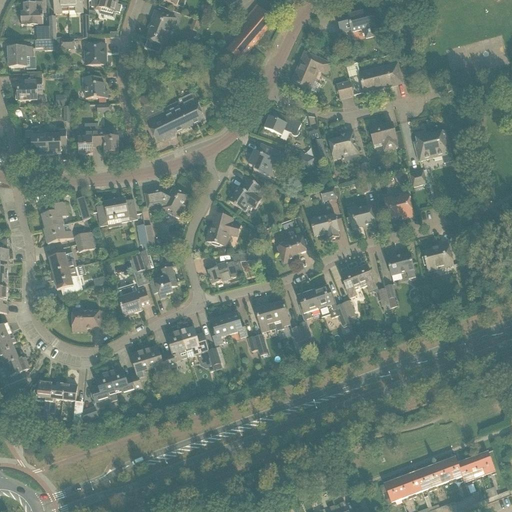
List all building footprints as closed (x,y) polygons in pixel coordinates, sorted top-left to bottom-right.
[(62,13),(69,12),(68,0),(54,0),(55,16),(62,15),(62,13)] [(83,15),(82,0),(68,0),(69,12),(75,12),(75,15),(83,15)] [(94,0),(91,0),(91,8),(95,8),(95,10),(100,11),(99,15),(113,19),(115,13),(120,14),(122,6),(117,5),(118,0),(94,0)] [(232,14),(252,0),(226,0),(223,2),(232,14)] [(24,14),(21,14),(21,27),(38,27),(38,26),(43,26),(43,12),(42,12),(42,2),(35,3),(35,4),(24,5),(24,14)] [(240,63),(275,21),(257,6),(235,32),(239,36),(226,51),(240,63)] [(148,41),(145,49),(159,54),(162,46),(166,48),(177,20),(164,15),(155,11),(149,26),(151,27),(146,40),(148,41)] [(373,27),(374,27),(370,11),(358,15),(358,13),(337,18),(341,34),(350,32),(351,35),(364,31),(366,39),(375,37),(373,27)] [(61,39),(56,39),(55,18),(49,18),(50,28),(50,32),(50,41),(61,41),(61,39)] [(37,29),(37,34),(37,42),(41,42),(50,41),(49,28),(43,29),(37,29)] [(61,51),(75,51),(74,40),(61,41),(61,46),(61,51)] [(54,46),(61,46),(61,41),(50,41),(43,42),(37,42),(35,42),(35,50),(45,49),(45,52),(55,51),(54,46)] [(85,67),(106,66),(106,45),(83,46),(85,67)] [(27,59),(33,59),(33,49),(8,50),(9,69),(28,68),(27,59)] [(404,53),(398,54),(399,58),(401,65),(407,63),(404,53)] [(326,75),(331,65),(305,54),(292,83),(310,91),(318,71),(326,75)] [(364,94),(402,84),(397,65),(359,74),(364,94)] [(105,85),(101,85),(101,78),(82,79),(83,92),(85,92),(85,100),(108,99),(107,93),(105,93),(105,85)] [(37,95),(42,95),(42,81),(21,81),(21,87),(18,87),(18,102),(37,102),(37,95)] [(353,97),(350,87),(349,82),(337,85),(341,100),(353,97)] [(174,135),(205,120),(192,94),(178,100),(179,102),(144,119),(156,144),(169,138),(170,140),(176,138),(174,135)] [(150,96),(136,100),(139,110),(153,106),(151,102),(150,96)] [(270,118),(264,129),(281,137),(280,139),(286,142),(290,133),(291,133),(291,135),(293,137),(295,137),(297,137),(299,135),(299,133),(298,131),(301,125),(294,121),(274,113),(271,118),(270,118)] [(98,144),(98,131),(98,125),(85,125),(85,139),(78,139),(79,155),(93,155),(92,145),(98,144)] [(111,130),(98,131),(98,125),(98,131),(98,144),(104,144),(105,154),(119,154),(118,138),(111,138),(111,130)] [(399,149),(395,134),(392,125),(381,127),(381,125),(369,128),(374,147),(382,145),(384,152),(399,149)] [(60,136),(46,137),(47,156),(61,156),(61,151),(67,151),(66,141),(66,132),(59,132),(60,136)] [(359,155),(356,142),(353,132),(343,135),(345,139),(329,143),(334,161),(359,155)] [(453,163),(451,155),(445,132),(426,137),(425,132),(415,135),(417,143),(414,144),(419,163),(441,157),(443,165),(453,163)] [(32,133),(26,133),(27,151),(32,151),(33,157),(47,156),(46,137),(32,137),(32,133)] [(328,163),(324,149),(321,140),(310,143),(314,159),(328,163)] [(266,148),(265,150),(260,147),(257,153),(255,152),(249,166),(254,168),(253,171),(269,178),(276,162),(280,163),(284,155),(266,148)] [(310,172),(314,160),(300,154),(295,166),(310,172)] [(319,175),(323,163),(316,161),(311,172),(319,175)] [(363,180),(372,178),(369,164),(360,166),(363,180)] [(412,189),(427,185),(424,172),(409,175),(412,189)] [(363,195),(374,192),(371,179),(360,182),(363,195)] [(239,189),(229,203),(238,208),(244,212),(249,206),(255,210),(261,201),(255,197),(261,188),(257,185),(248,180),(241,190),(239,189)] [(182,206),(187,196),(173,189),(170,196),(162,192),(145,195),(148,210),(162,207),(164,208),(162,211),(179,219),(185,207),(182,206)] [(323,203),(337,200),(335,189),(320,193),(323,203)] [(414,218),(412,208),(408,193),(399,196),(400,199),(394,200),(393,197),(384,199),(389,220),(402,217),(403,221),(414,218)] [(85,198),(77,200),(83,221),(91,219),(85,198)] [(104,206),(97,208),(98,218),(100,228),(108,227),(108,224),(121,221),(122,224),(127,223),(137,221),(134,201),(126,202),(125,198),(104,202),(104,206)] [(68,217),(67,213),(65,204),(51,208),(52,214),(42,216),(44,224),(42,224),(44,231),(64,226),(62,218),(68,217)] [(376,227),(374,218),(371,206),(357,210),(356,207),(347,209),(352,230),(366,227),(367,230),(376,227)] [(234,221),(226,219),(216,216),(212,233),(209,232),(206,242),(227,248),(230,237),(238,239),(241,226),(233,224),(234,221)] [(339,231),(337,222),(335,217),(310,223),(314,238),(326,235),(328,241),(339,238),(337,232),(339,231)] [(64,227),(65,227),(64,226),(44,231),(48,246),(74,239),(72,232),(65,234),(64,227)] [(90,234),(74,238),(76,246),(92,242),(90,234)] [(307,252),(304,242),(300,234),(286,240),(288,244),(277,248),(283,265),(295,261),(294,257),(307,252)] [(146,236),(138,238),(140,247),(142,246),(148,245),(147,240),(146,236)] [(149,251),(156,249),(154,238),(147,240),(148,245),(149,251)] [(0,263),(8,264),(9,251),(7,251),(7,240),(0,242),(0,263)] [(92,242),(76,246),(78,254),(94,250),(92,242)] [(428,273),(454,266),(448,245),(439,247),(439,249),(423,253),(428,273)] [(145,271),(154,269),(148,251),(140,254),(145,271)] [(53,275),(77,268),(73,253),(49,259),(53,275)] [(256,269),(264,268),(262,253),(233,256),(233,263),(226,265),(226,263),(216,266),(216,264),(206,267),(212,286),(239,277),(238,276),(244,274),(240,263),(255,262),(256,269)] [(140,254),(129,257),(138,288),(149,284),(145,271),(140,254)] [(409,254),(387,260),(389,270),(392,278),(407,274),(409,280),(416,278),(414,272),(412,264),(409,254)] [(8,264),(0,263),(0,276),(8,277),(8,264)] [(376,290),(371,276),(367,267),(354,272),(360,289),(366,286),(369,293),(376,290)] [(83,292),(77,269),(77,268),(53,275),(51,275),(51,278),(54,277),(57,291),(61,290),(63,297),(83,292)] [(171,287),(177,285),(171,268),(162,271),(164,279),(155,281),(160,301),(167,299),(166,296),(173,294),(171,287)] [(355,291),(360,289),(354,272),(341,277),(350,301),(357,298),(355,291)] [(106,277),(100,279),(102,285),(108,284),(106,277)] [(134,285),(116,291),(119,300),(121,308),(124,318),(143,312),(141,308),(149,305),(146,295),(144,288),(136,291),(134,285)] [(390,310),(397,307),(392,286),(384,287),(385,290),(390,309),(390,310)] [(333,299),(332,300),(328,288),(313,293),(319,310),(322,319),(330,316),(332,320),(338,318),(342,328),(350,325),(348,320),(343,307),(336,309),(333,299)] [(390,310),(390,309),(385,290),(377,292),(381,308),(382,308),(384,312),(390,310)] [(322,319),(319,310),(313,293),(298,298),(302,310),(301,310),(305,322),(309,321),(308,320),(312,318),(311,315),(319,312),(322,319)] [(349,302),(342,305),(343,307),(348,320),(355,318),(355,317),(349,302)] [(290,326),(286,313),(283,303),(269,307),(276,331),(277,333),(285,330),(284,328),(290,326)] [(269,307),(255,311),(258,321),(262,335),(276,331),(269,307)] [(84,313),(84,310),(73,310),(73,332),(87,332),(87,330),(101,330),(101,313),(84,313)] [(244,325),(241,326),(238,315),(224,319),(230,336),(238,334),(240,340),(248,338),(244,325)] [(222,339),(230,336),(224,319),(211,323),(215,334),(211,335),(215,348),(223,345),(222,339)] [(305,342),(312,339),(307,323),(300,325),(305,341),(305,342)] [(0,341),(13,336),(8,324),(0,327),(0,341)] [(305,342),(305,341),(300,325),(299,325),(300,327),(291,330),(296,345),(305,342)] [(193,329),(180,333),(186,353),(188,360),(194,358),(196,357),(198,358),(201,367),(207,370),(208,370),(210,374),(214,372),(212,368),(208,352),(207,352),(203,337),(197,339),(193,329)] [(171,352),(165,354),(170,369),(171,371),(177,369),(175,364),(182,361),(188,360),(186,353),(180,333),(166,337),(171,352)] [(12,345),(16,344),(13,336),(0,341),(0,354),(14,349),(12,345)] [(260,358),(268,355),(263,336),(254,338),(258,351),(260,358)] [(260,358),(258,351),(254,338),(248,340),(251,354),(258,352),(259,358),(260,358)] [(166,356),(161,358),(158,348),(144,352),(149,369),(150,372),(156,370),(157,375),(171,371),(165,354),(166,356)] [(4,367),(19,360),(14,349),(0,354),(0,362),(2,361),(4,367)] [(216,350),(208,352),(212,368),(220,365),(216,350)] [(150,372),(149,369),(144,352),(131,356),(136,374),(130,376),(131,379),(135,393),(142,391),(139,381),(145,379),(143,374),(150,372)] [(8,378),(3,380),(6,387),(26,379),(23,373),(27,371),(28,370),(29,368),(27,365),(26,364),(24,365),(22,359),(19,360),(4,367),(8,378)] [(131,379),(126,380),(123,370),(109,374),(115,394),(123,391),(124,395),(130,393),(133,405),(139,403),(135,393),(131,379)] [(117,401),(115,394),(109,374),(96,378),(99,388),(91,390),(92,394),(91,394),(93,400),(94,400),(95,404),(109,399),(111,403),(117,401)] [(50,408),(50,404),(52,388),(52,384),(39,383),(38,392),(35,391),(34,392),(33,401),(34,402),(45,403),(44,411),(49,412),(50,408)] [(63,401),(64,385),(57,384),(56,388),(52,388),(50,404),(55,404),(55,401),(63,401)] [(76,403),(78,387),(64,385),(63,401),(76,403)] [(73,422),(74,423),(75,427),(83,424),(82,420),(82,412),(83,408),(75,407),(73,422)] [(83,424),(98,418),(94,408),(82,412),(82,420),(83,424)] [(47,427),(48,418),(32,416),(36,426),(47,427)] [(492,477),(496,475),(488,454),(478,458),(485,476),(491,474),(492,477)] [(456,480),(462,477),(454,456),(450,458),(452,460),(445,463),(453,484),(457,483),(456,480)] [(468,461),(458,465),(454,456),(462,477),(464,484),(471,481),(472,484),(476,483),(468,461)] [(478,479),(485,476),(478,458),(468,461),(476,483),(479,482),(478,479)] [(445,463),(439,465),(438,462),(434,464),(442,485),(448,482),(449,485),(453,484),(445,463)] [(435,487),(442,485),(434,464),(430,465),(431,468),(425,470),(433,492),(436,490),(435,487)] [(425,470),(418,473),(417,470),(414,471),(422,492),(428,490),(429,493),(433,492),(425,470)] [(415,495),(422,492),(414,471),(410,473),(411,476),(405,478),(413,499),(416,498),(415,495)] [(405,478),(398,480),(397,478),(393,479),(401,500),(408,498),(409,500),(413,499),(405,478)] [(395,503),(401,500),(393,479),(390,480),(391,483),(384,485),(392,507),(396,505),(395,503)] [(348,511),(345,503),(340,505),(342,511),(348,511)]
